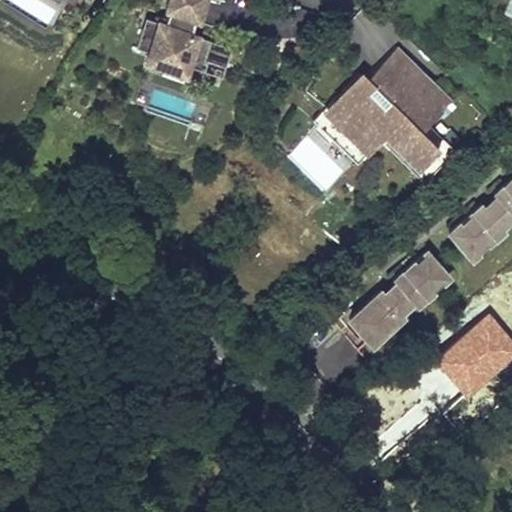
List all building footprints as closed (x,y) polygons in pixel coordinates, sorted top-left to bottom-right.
[(12,0),(51,21),(62,0),(12,0)] [(158,37),(146,33),(139,51),(153,56),(191,69),(208,74),(211,63),(229,70),(235,51),(195,38),(199,24),(202,25),(210,0),(174,0),(169,14),(172,15),(167,28),(161,26),(158,37)] [(158,37),(161,26),(149,22),(146,33),(158,37)] [(448,98),(389,40),(325,104),(370,149),(388,131),(417,161),(440,138),(424,122),(448,98)] [(188,78),(191,69),(153,56),(149,65),(188,78)] [(226,80),(229,70),(211,63),(208,74),(226,80)] [(511,176),(493,193),(511,214),(511,176)] [(511,214),(493,193),(480,203),(504,230),(511,223),(511,214)] [(504,230),(480,203),(448,231),(470,259),(504,230)] [(425,250),(391,280),(414,307),(448,278),(425,250)] [(414,307),(391,280),(380,289),(403,316),(414,307)] [(380,289),(346,318),(369,345),(403,316),(380,289)]
